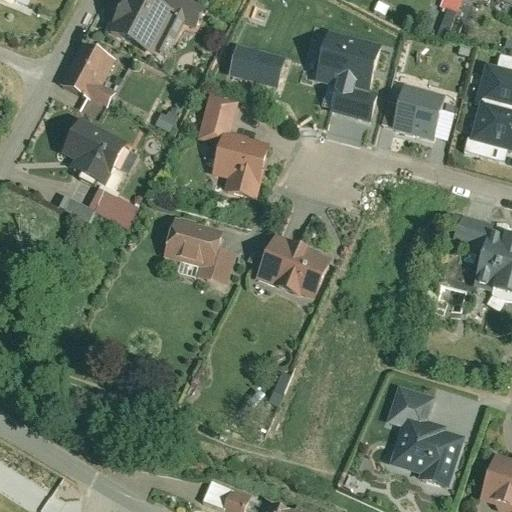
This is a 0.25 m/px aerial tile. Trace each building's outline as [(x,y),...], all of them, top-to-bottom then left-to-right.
[(166,10),(146,0),(126,0),(108,35),(152,57),(174,14),(166,10)] [(186,20),(193,6),(182,0),(171,0),(166,10),(174,14),(186,20)] [(371,96),(382,50),(328,37),(317,86),(337,90),(370,99),(371,96)] [(116,64),(85,47),(62,90),(88,105),(93,107),(98,98),(116,64)] [(238,51),(230,82),(278,95),(286,63),(238,51)] [(511,74),(485,68),(476,105),(480,106),(511,113),(511,74)] [(370,99),(337,90),(330,118),(371,128),(379,98),(371,96),(370,99)] [(433,147),(446,102),(405,90),(392,136),(433,147)] [(115,107),(98,98),(93,107),(88,105),(81,119),(103,130),(115,107)] [(211,103),(200,148),(226,155),(231,140),(236,142),(244,111),(211,103)] [(511,113),(480,106),(470,144),(511,154),(511,113)] [(135,153),(85,129),(69,163),(83,170),(77,184),(109,199),(118,180),(122,182),(135,153)] [(226,155),(217,184),(230,189),(227,198),(259,208),(276,154),(236,142),(231,140),(226,155)] [(142,219),(103,200),(92,221),(99,224),(131,241),(142,219)] [(95,233),(99,224),(92,221),(70,210),(66,218),(95,233)] [(243,246),(178,231),(169,270),(204,278),(201,290),(230,297),(243,246)] [(511,246),(492,242),(482,284),(501,288),(498,304),(511,306),(511,246)] [(339,270),(282,246),(262,293),(319,317),(339,270)] [(405,428),(428,434),(436,408),(398,397),(388,431),(403,436),(405,428)] [(403,436),(392,476),(423,484),(421,491),(450,498),(463,447),(443,442),(444,438),(428,434),(405,428),(403,436)] [(511,511),(511,473),(501,471),(488,511),(511,511)] [(248,511),(250,508),(230,501),(231,497),(211,490),(204,510),(211,511),(248,511)]
